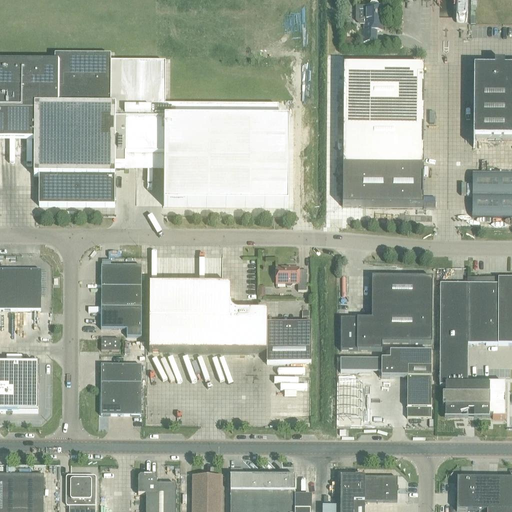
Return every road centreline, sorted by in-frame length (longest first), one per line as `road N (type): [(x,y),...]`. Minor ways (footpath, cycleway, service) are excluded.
road 1 (tertiary): [(426,449),(70,446)]
road 2 (unclassified): [(69,239),(322,240)]
road 3 (unknown): [(449,248),(454,62),(469,53),(511,52)]
road 4 (unclassified): [(70,446),(69,239)]
road 5 (unclassified): [(511,250),(322,240)]
